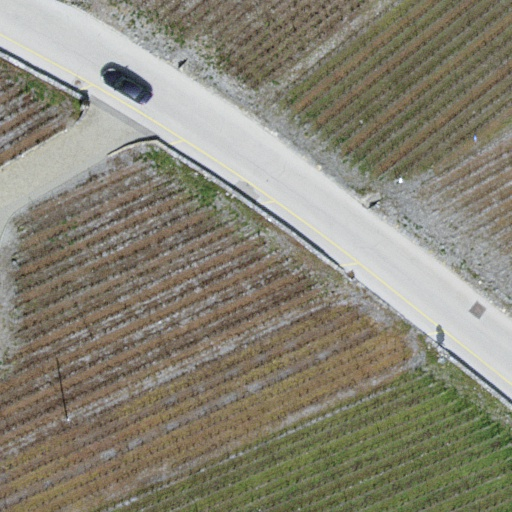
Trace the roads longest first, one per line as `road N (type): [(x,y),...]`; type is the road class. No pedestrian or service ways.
road 1 (tertiary): [(511,355),(227,137),(0,8)]
road 2 (unknown): [(159,94),(0,209)]
